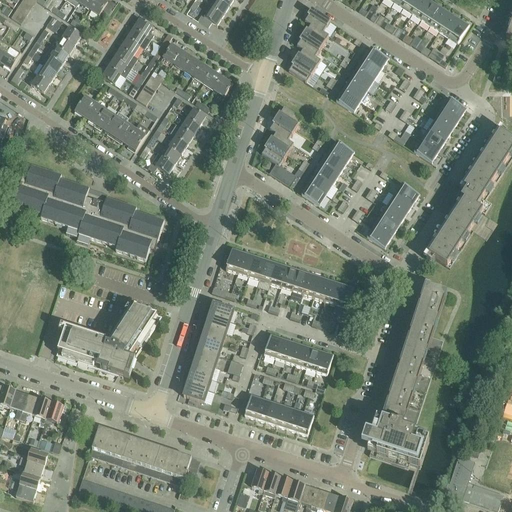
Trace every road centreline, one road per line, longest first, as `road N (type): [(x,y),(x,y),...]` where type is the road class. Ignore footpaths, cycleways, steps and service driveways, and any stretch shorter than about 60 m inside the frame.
road 1 (residential): [(215,225),(0,90)]
road 2 (residential): [(390,356),(270,320),(245,396)]
road 3 (tertiary): [(155,415),(215,225)]
road 4 (residential): [(397,277),(232,171)]
road 5 (residential): [(456,89),(317,0)]
road 6 (tertiary): [(155,415),(0,364)]
road 7 (residential): [(340,481),(390,356)]
